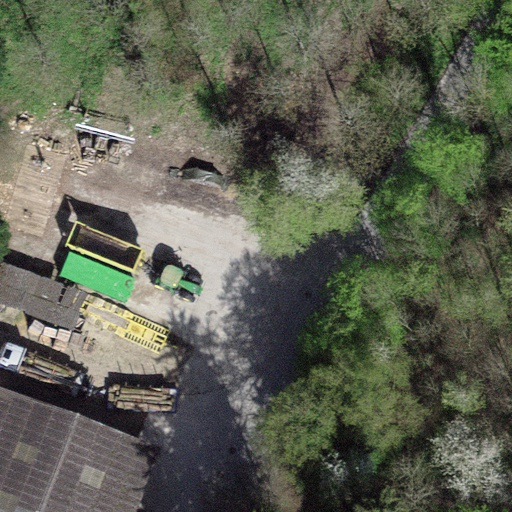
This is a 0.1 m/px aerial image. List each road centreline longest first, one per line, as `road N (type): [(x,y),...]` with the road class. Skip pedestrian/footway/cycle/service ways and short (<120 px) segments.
road 1 (residential): [(469,0),(443,80),(276,444),(253,511)]
road 2 (track): [(276,444),(104,390),(0,346)]
